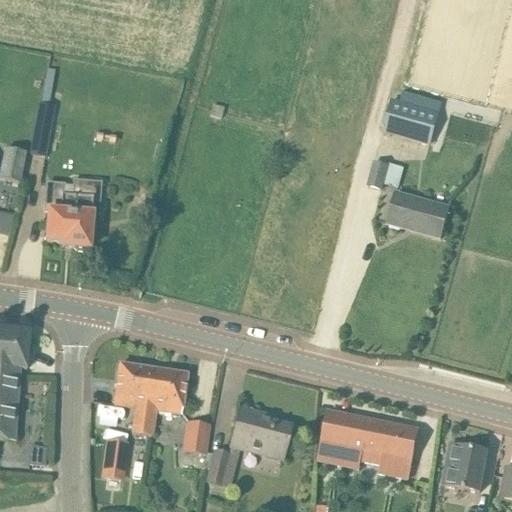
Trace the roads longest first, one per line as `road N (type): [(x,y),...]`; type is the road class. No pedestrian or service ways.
road 1 (secondary): [(511,419),(78,308)]
road 2 (residential): [(73,511),(78,308)]
